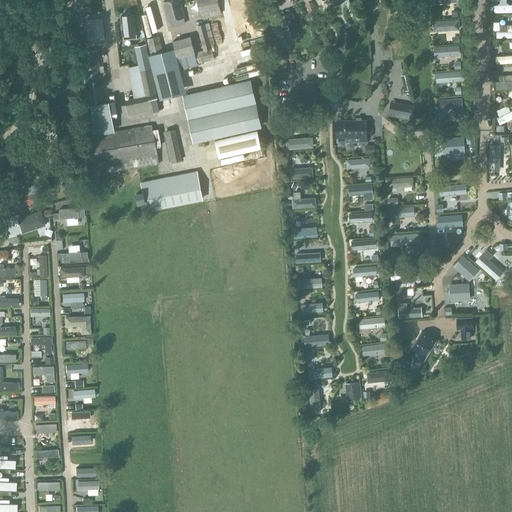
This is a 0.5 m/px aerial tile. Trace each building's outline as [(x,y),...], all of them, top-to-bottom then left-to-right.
[(185,17),(180,0),(169,0),(163,2),(168,22),(185,17)] [(218,0),(196,0),(201,19),(221,14),(218,0)] [(310,14),(317,11),(312,3),(306,6),(310,14)] [(511,4),(494,6),(495,13),(511,12),(511,4)] [(135,14),(132,14),(130,13),(126,13),(125,15),(121,15),(122,25),(123,25),(124,28),(123,28),(124,39),(138,37),(135,14)] [(284,36),(298,31),(292,13),(278,18),(284,36)] [(103,17),(85,19),(88,47),(106,45),(103,17)] [(459,20),(433,21),(434,32),(460,30),(459,20)] [(73,22),(76,48),(84,47),(80,21),(73,22)] [(215,59),(211,45),(214,44),(209,23),(197,26),(203,50),(195,52),(191,36),(173,41),(180,68),(215,59)] [(5,36),(0,35),(0,41),(1,42),(1,51),(23,52),(24,41),(5,40),(5,36)] [(151,55),(163,52),(159,36),(147,39),(151,55)] [(278,52),(288,49),(285,40),(275,44),(278,52)] [(129,118),(149,113),(159,111),(157,99),(158,98),(150,65),(146,45),(135,47),(139,66),(128,68),(134,98),(125,100),(129,118)] [(459,45),(434,47),(435,57),(460,55),(459,45)] [(98,50),(82,52),(85,79),(85,84),(102,82),(102,77),(101,78),(101,72),(104,71),(103,66),(100,67),(98,50)] [(150,56),(153,68),(161,66),(159,55),(150,56)] [(462,71),(436,73),(437,83),(462,81),(462,71)] [(67,80),(51,82),(52,91),(68,89),(67,80)] [(194,144),(262,128),(251,80),(183,95),(194,144)] [(511,81),(496,83),(497,89),(511,88),(511,81)] [(454,117),(463,117),(462,98),(438,100),(439,109),(453,108),(454,117)] [(390,102),(388,111),(392,112),(391,116),(412,120),(414,107),(393,103),(390,102)] [(110,103),(82,108),(87,136),(84,137),(90,177),(159,164),(152,124),(115,131),(110,103)] [(58,130),(69,128),(71,128),(68,105),(50,108),(52,125),(57,124),(58,130)] [(511,111),(497,118),(500,124),(511,119),(511,111)] [(358,141),(366,141),(366,121),(345,121),(336,121),(336,138),(346,137),(345,134),(358,134),(358,141)] [(71,128),(69,128),(71,139),(80,137),(79,127),(71,128)] [(49,129),(41,130),(44,144),(51,143),(49,129)] [(171,163),(182,161),(176,130),(165,132),(171,163)] [(287,150),(313,148),(313,138),(286,140),(287,150)] [(464,138),(442,139),(443,155),(465,154),(464,138)] [(79,152),(77,143),(65,145),(68,155),(79,152)] [(491,145),(491,169),(499,169),(500,146),(491,145)] [(206,166),(255,156),(254,147),(205,157),(206,166)] [(59,181),(69,174),(56,158),(52,161),(55,165),(50,169),(59,181)] [(347,170),(372,168),(371,158),(346,160),(347,170)] [(20,162),(25,178),(34,176),(32,166),(30,167),(28,160),(20,162)] [(291,179),(314,177),(313,167),(290,169),(291,179)] [(143,191),(136,192),(138,204),(145,202),(147,211),(179,205),(203,200),(197,171),(173,175),(141,182),(143,191)] [(48,189),(53,185),(47,176),(42,180),(48,189)] [(387,188),(413,186),(412,177),(386,179),(387,188)] [(19,206),(20,206),(41,200),(36,185),(25,188),(27,194),(17,197),(19,206)] [(372,185),(349,187),(350,197),(373,195),(372,185)] [(465,185),(440,187),(441,195),(466,193),(465,185)] [(316,198),(293,199),(293,208),(316,207),(316,198)] [(0,217),(0,219),(12,217),(9,202),(0,204),(0,217)] [(389,218),(415,216),(414,206),(389,208),(389,218)] [(86,208),(59,209),(60,218),(87,217),(86,208)] [(23,233),(46,225),(42,211),(18,219),(23,233)] [(373,213),(350,214),(350,224),(373,222),(373,213)] [(461,215),(438,217),(439,226),(462,224),(461,215)] [(294,230),(294,237),(316,237),(316,229),(294,230)] [(419,233),(391,235),(391,246),(420,244),(419,233)] [(376,240),(352,242),(352,251),(377,249),(376,240)] [(86,245),(67,247),(67,254),(87,252),(86,245)] [(499,269),(489,260),(493,255),(486,250),(483,253),(476,261),(493,276),(499,269)] [(320,253),(296,254),(296,264),(321,263),(320,253)] [(46,255),(39,255),(40,277),(47,276),(46,255)] [(460,272),(466,278),(476,267),(470,261),(460,272)] [(419,264),(394,266),(395,275),(420,273),(419,264)] [(60,278),(84,276),(83,267),(60,268),(60,278)] [(376,267),(353,269),(354,278),(377,276),(376,267)] [(299,289),(322,287),(321,278),(298,280),(299,289)] [(450,301),(466,300),(465,284),(449,284),(450,301)] [(379,291),(358,294),(359,301),(380,298),(379,291)] [(20,296),(0,296),(0,304),(20,304),(20,296)] [(302,313),(323,311),(323,303),(301,304),(302,313)] [(398,309),(398,319),(422,318),(422,308),(398,309)] [(15,315),(10,316),(10,320),(0,321),(1,326),(8,326),(8,324),(16,323),(15,315)] [(81,334),(90,334),(90,316),(65,317),(65,326),(81,326),(81,334)] [(384,316),(359,319),(360,329),(385,327),(384,316)] [(471,339),(471,330),(474,329),(473,318),(456,319),(457,330),(461,330),(462,340),(471,339)] [(15,327),(0,327),(0,335),(16,335),(15,327)] [(424,363),(437,342),(422,333),(409,354),(424,363)] [(329,335),(305,337),(306,348),(330,346),(329,335)] [(52,337),(30,337),(30,344),(44,344),(44,353),(51,353),(51,344),(52,344),(52,337)] [(364,355),(387,353),(386,343),(363,346),(364,355)] [(307,359),(327,359),(327,350),(308,350),(307,359)] [(461,366),(471,363),(469,356),(459,359),(461,366)] [(46,382),(54,382),(53,366),(32,367),(33,375),(46,374),(46,382)] [(309,379),(332,376),(331,367),(308,370),(309,379)] [(368,383),(391,381),(390,371),(367,373),(368,383)] [(358,382),(345,383),(347,401),(360,399),(358,382)] [(311,413),(321,412),(319,389),(309,390),(311,413)] [(94,390),(73,392),(73,400),(95,399),(94,390)] [(55,396),(34,397),(34,405),(55,404),(55,396)] [(18,411),(0,411),(0,419),(18,419),(18,411)] [(91,419),(72,421),(73,430),(92,428),(91,419)] [(0,442),(9,443),(10,431),(0,430),(0,442)] [(90,437),(75,438),(76,445),(90,445),(90,437)] [(58,449),(35,451),(36,458),(58,457),(58,449)] [(93,451),(74,452),(75,460),(93,459),(93,451)] [(0,458),(0,466),(16,468),(16,459),(0,458)] [(95,468),(76,468),(76,476),(95,476),(95,468)] [(0,480),(0,489),(17,490),(18,481),(0,480)] [(98,480),(77,480),(78,489),(98,488),(98,480)] [(0,502),(0,510),(18,511),(19,503),(0,502)]
